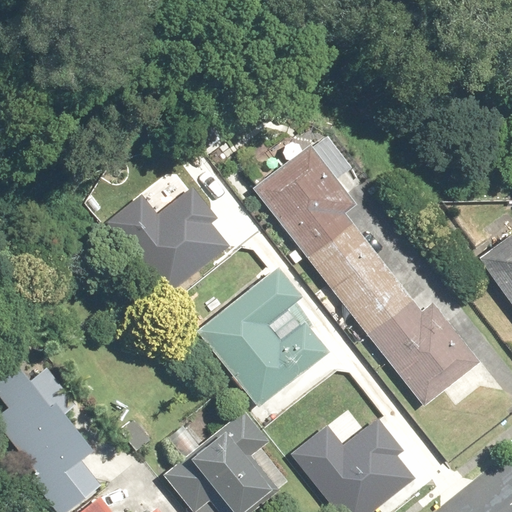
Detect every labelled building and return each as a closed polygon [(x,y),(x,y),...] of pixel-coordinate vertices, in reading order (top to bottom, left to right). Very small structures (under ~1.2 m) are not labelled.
[(244,192),(290,248),(283,253),(292,265),(299,260),(416,406),(472,361),(427,305),(417,312),(336,211),(346,203),(301,147),(244,192)] [(511,233),(504,224),(463,258),(511,317),(511,233)] [(254,229),(233,244),(249,265),(270,250),(254,229)] [(317,330),(265,267),(185,333),(248,409),(315,352),(305,340),(317,330)] [(0,441),(27,474),(21,479),(47,511),(59,511),(90,487),(70,463),(86,450),(57,415),(68,406),(36,368),(19,382),(6,366),(0,370),(0,441)] [(238,411),(173,459),(212,511),(243,511),(282,484),(254,446),(260,441),(238,411)] [(135,418),(114,431),(129,455),(150,442),(135,418)] [(337,511),(372,511),(416,477),(397,453),(402,449),(377,419),(345,445),(328,424),(290,454),(337,511)] [(106,511),(94,497),(75,511),(106,511)]
